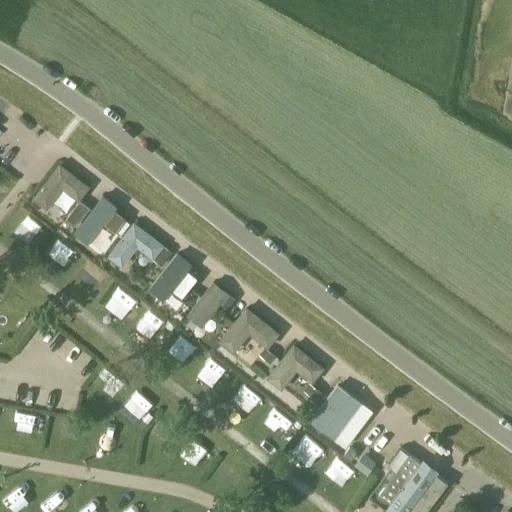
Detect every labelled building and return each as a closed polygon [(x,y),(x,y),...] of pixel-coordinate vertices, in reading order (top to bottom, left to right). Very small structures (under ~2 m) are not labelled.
[(63,189),(79,200),(90,185),(59,162),(32,197),(48,208),(63,189)] [(104,222),(115,231),(125,218),(114,209),(117,205),(103,194),(74,230),(88,242),(104,222)] [(84,214),(75,207),(67,217),(76,224),(84,214)] [(153,258),(164,244),(134,221),(108,255),(122,267),(138,247),(153,258)] [(59,237),(46,251),(64,268),(77,254),(59,237)] [(171,289),(182,298),(198,277),(188,269),(192,264),(177,252),(149,287),(164,299),(171,289)] [(95,289),(106,274),(87,259),(76,274),(95,289)] [(202,326),(228,292),(213,280),(187,314),(202,326)] [(122,286),(109,301),(125,316),(139,301),(122,286)] [(229,294),(222,303),(227,308),(235,298),(229,294)] [(268,348),(280,333),(247,306),(220,340),(235,353),(249,333),(268,348)] [(140,320),(159,334),(168,322),(148,308),(140,320)] [(185,365),(198,348),(180,333),(166,350),(185,365)] [(282,389),(297,371),(313,382),(325,367),(293,343),(266,377),(282,389)] [(265,347),(259,354),(270,362),(276,356),(265,347)] [(208,357),(199,375),(220,385),(228,367),(208,357)] [(245,383),(232,398),(249,412),(262,397),(245,383)] [(310,383),(304,390),(315,398),(320,391),(310,383)] [(313,418),(334,435),(359,403),(338,386),(313,418)] [(122,406),(141,422),(156,405),(137,389),(122,406)] [(273,405),(260,423),(281,439),(294,420),(273,405)] [(20,411),(16,428),(31,431),(34,413),(20,411)] [(101,423),(98,442),(118,446),(121,427),(101,423)] [(311,460),(323,443),(305,430),(292,447),(311,460)] [(185,455),(199,463),(207,449),(193,441),(185,455)] [(350,446),(344,453),(351,459),(357,451),(350,446)] [(409,453),(379,492),(404,511),(424,511),(447,482),(409,453)] [(364,454),(356,463),(367,471),(374,462),(364,454)] [(337,456),(324,474),(347,491),(360,473),(337,456)] [(0,494),(0,495),(13,511),(19,511),(31,503),(16,483),(0,494)] [(52,491),(40,503),(48,511),(58,511),(66,505),(52,491)] [(78,511),(104,511),(92,496),(76,509),(78,511)] [(117,511),(137,511),(130,503),(117,511)]
